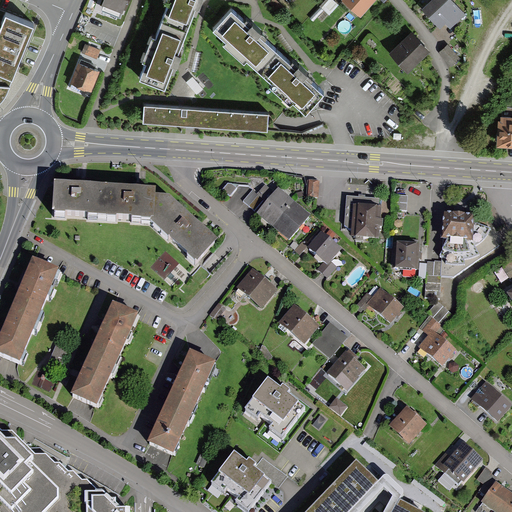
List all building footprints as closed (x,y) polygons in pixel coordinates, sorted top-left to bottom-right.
[(169,0),(138,81),(165,91),(199,0),(169,0)] [(275,0),(274,0),(269,5),(273,9),(280,4),(275,0)] [(336,5),(330,0),(329,0),(322,9),(328,15),(336,5)] [(344,0),(344,1),(361,15),(373,0),(344,0)] [(448,0),(437,0),(427,10),(441,25),(445,21),(451,27),(463,16),(448,0)] [(250,29),(231,12),(213,33),(226,44),(224,47),(244,66),(247,62),(273,86),(269,89),(291,108),(293,105),(305,118),(324,96),(306,80),(309,77),(299,69),(296,71),(260,38),(262,36),(252,27),(250,29)] [(32,24),(7,14),(0,29),(0,97),(4,93),(9,83),(32,24)] [(413,35),(393,53),(409,70),(428,51),(413,35)] [(83,53),(96,59),(99,52),(86,46),(83,53)] [(441,54),(452,65),(465,53),(458,46),(452,51),(448,48),(441,54)] [(80,65),(73,83),(92,90),(98,72),(80,65)] [(503,110),(500,145),(511,145),(511,101),(507,101),(506,111),(503,110)] [(267,133),(268,115),(143,106),(142,125),(267,133)] [(168,187),(57,183),(58,221),(153,227),(198,267),(223,239),(168,187)] [(274,192),(265,184),(257,193),(266,201),(274,192)] [(318,185),(309,184),(308,199),(317,199),(318,185)] [(222,192),(230,199),(237,191),(232,187),(227,187),(222,192)] [(310,214),(278,187),(274,192),(266,201),(257,212),(289,239),(310,214)] [(257,193),(252,189),(243,201),(257,212),(266,201),(257,193)] [(379,203),(346,201),(346,206),(342,206),(340,231),(355,244),(380,245),(381,215),(378,214),(379,203)] [(473,223),(445,222),(441,278),(454,279),(465,270),(465,264),(472,263),(480,259),(475,250),(481,246),(487,240),(491,232),(473,223)] [(340,255),(321,238),(309,252),(325,266),(319,273),(328,280),(338,270),(332,264),(340,255)] [(304,244),(295,255),(301,260),(310,249),(304,244)] [(416,245),(398,244),(396,269),(415,270),(416,245)] [(38,254),(15,306),(41,317),(63,265),(38,254)] [(439,300),(441,265),(427,264),(425,299),(439,300)] [(252,268),(234,289),(259,310),(277,289),(252,268)] [(370,306),(391,325),(402,312),(380,292),(372,302),(367,297),(359,306),(365,312),(370,306)] [(115,300),(93,349),(117,360),(139,311),(115,300)] [(297,303),(277,326),(302,348),(322,325),(297,303)] [(0,358),(19,367),(41,317),(15,306),(0,341),(0,358)] [(444,329),(453,318),(438,306),(429,316),(444,329)] [(441,366),(452,354),(433,337),(440,328),(433,322),(423,333),(429,339),(420,349),(441,366)] [(195,348),(172,396),(199,409),(222,361),(195,348)] [(96,408),(117,360),(93,349),(71,397),(96,408)] [(349,349),(324,375),(342,393),(368,367),(349,349)] [(269,382),(246,412),(283,440),(306,410),(269,382)] [(499,423),(510,409),(485,388),(474,401),(499,423)] [(176,457),(199,409),(172,396),(149,444),(176,457)] [(428,426),(410,407),(389,428),(406,446),(428,426)] [(115,511),(89,485),(82,485),(74,476),(68,476),(61,467),(54,466),(47,459),(36,459),(12,436),(1,436),(0,434),(0,511),(115,511)] [(481,465),(463,449),(450,463),(445,459),(437,468),(461,488),(481,465)] [(235,457),(214,485),(249,511),(270,484),(235,457)] [(359,511),(381,489),(357,466),(311,511),(359,511)] [(511,511),(511,497),(497,487),(485,503),(498,511),(511,511)]
